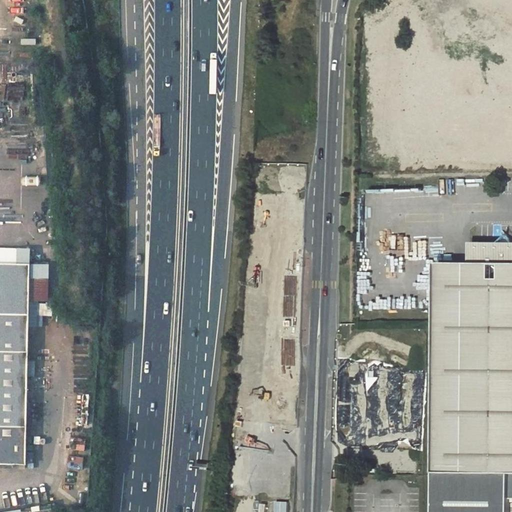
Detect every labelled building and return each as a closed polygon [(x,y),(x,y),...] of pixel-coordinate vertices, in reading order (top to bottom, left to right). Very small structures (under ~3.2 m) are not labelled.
[(426,112),(426,121),(511,118),(511,44),(428,47),(428,54),(410,54),(412,113),(426,112)] [(511,243),(473,243),(473,264),(439,264),(437,474),(511,474),(511,243)] [(28,264),(0,263),(0,462),(24,463),(27,306),(28,264)] [(45,307),(47,264),(28,264),(27,306),(45,307)] [(269,337),(298,337),(298,319),(269,319),(269,337)] [(374,353),(367,349),(360,361),(396,384),(407,366),(377,348),(374,353)] [(295,397),(295,363),(275,363),(275,389),(285,389),(285,397),(295,397)] [(345,377),(336,392),(367,410),(376,395),(345,377)] [(511,511),(511,499),(511,474),(437,474),(436,511),(511,511)]
